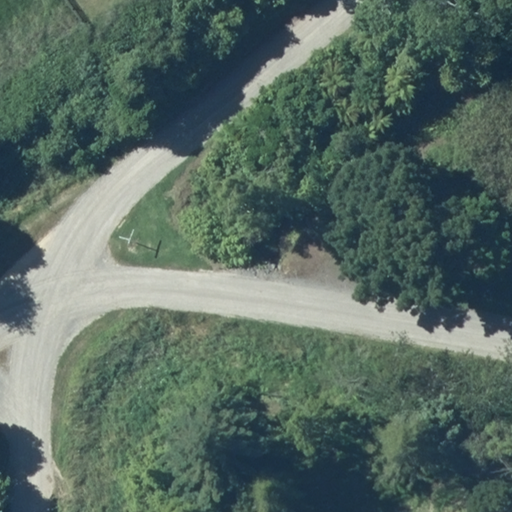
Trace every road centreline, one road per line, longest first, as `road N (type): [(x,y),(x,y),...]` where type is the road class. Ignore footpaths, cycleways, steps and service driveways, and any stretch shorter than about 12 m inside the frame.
road 1 (unclassified): [(67,277),(511,336)]
road 2 (unclassified): [(340,0),(114,199),(67,277)]
road 3 (unclassified): [(27,511),(36,392),(67,277)]
